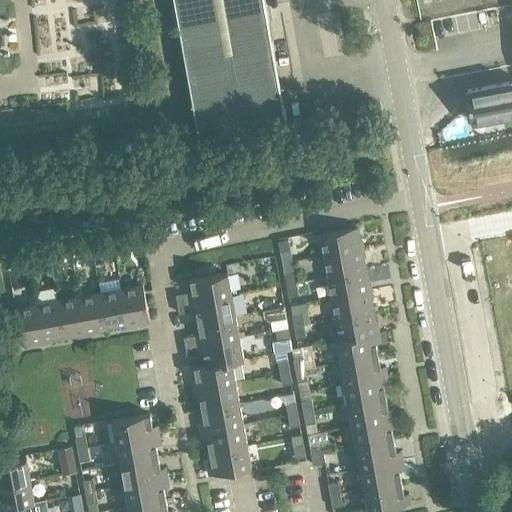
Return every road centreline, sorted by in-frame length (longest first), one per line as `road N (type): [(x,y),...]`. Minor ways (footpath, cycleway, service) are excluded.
road 1 (residential): [(174,402),(161,261),(170,247),(386,205),(424,205)]
road 2 (tertiary): [(478,511),(424,205)]
road 3 (tertiary): [(424,205),(383,0)]
